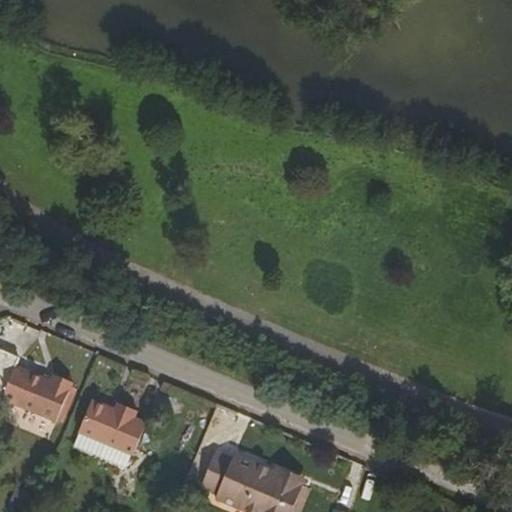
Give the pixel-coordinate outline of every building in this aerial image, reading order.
[(69,443),(84,408),(64,400),(63,403),(28,388),(13,419),(69,443)] [(64,400),(84,408),(86,403),(67,394),(64,400)] [(149,441),(150,439),(130,431),(129,433),(105,423),(87,467),(117,480),(123,466),(148,477),(161,447),(149,441)] [(130,431),(150,439),(152,434),(133,426),(130,431)] [(142,492),(148,477),(123,466),(117,480),(142,492)] [(219,508),(228,511),(236,511),(248,483),(232,476),(219,508)] [(248,483),(236,511),(316,511),(319,505),(293,494),(250,477),(248,483)] [(295,487),(293,494),(319,505),(323,497),(295,487)]
